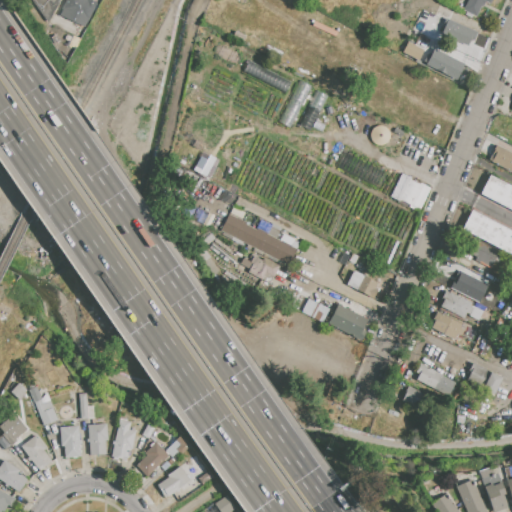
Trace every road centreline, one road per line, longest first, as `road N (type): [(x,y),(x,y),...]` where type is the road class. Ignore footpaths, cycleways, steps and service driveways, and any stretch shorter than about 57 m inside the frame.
road 1 (motorway): [(327,501),(0,32)]
road 2 (motorway): [(0,100),(288,511)]
road 3 (residential): [(362,409),(511,25)]
